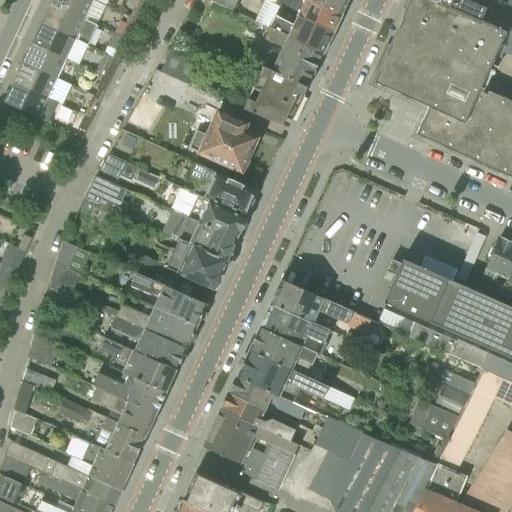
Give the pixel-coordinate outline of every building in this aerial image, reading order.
[(97,26),(98,23),(106,6),(104,5),(92,0),(51,0),(50,4),(97,26)] [(129,0),(127,5),(134,9),(133,11),(141,15),(147,1),(144,0),(129,0)] [(197,0),(192,10),(207,17),(212,4),(213,4),(214,2),(223,6),(225,0),(197,0)] [(277,0),(275,6),(279,8),(334,33),(342,14),(308,0),(277,0)] [(308,0),(342,14),(348,0),(308,0)] [(381,80),(415,96),(435,105),(422,132),(511,173),(511,91),(490,82),(481,78),(498,42),(500,43),(505,33),(505,32),(429,0),(415,0),(391,54),(381,80)] [(429,0),(505,32),(505,33),(509,34),(510,31),(511,27),(511,16),(471,0),(429,0)] [(283,48),(320,62),(334,33),(279,8),(275,6),(265,2),(255,23),(269,29),(289,37),(283,48)] [(75,40),(76,39),(88,44),(97,26),(50,4),(41,24),(75,40)] [(121,37),(129,40),(135,27),(127,23),(121,37)] [(32,43),(66,59),(75,40),(41,24),(32,43)] [(269,29),(261,47),(251,42),(244,57),(263,66),(308,87),(320,62),(283,48),(289,37),(269,29)] [(123,54),(129,40),(121,37),(114,50),(123,54)] [(32,43),(25,57),(23,63),(57,79),(66,59),(32,43)] [(161,73),(189,85),(198,63),(171,51),(161,73)] [(57,79),(23,63),(14,82),(48,98),(57,79)] [(109,63),(103,76),(111,80),(117,66),(109,63)] [(299,107),(308,87),(263,66),(262,68),(263,68),(254,86),(299,107)] [(111,80),(103,76),(96,89),(104,93),(111,80)] [(4,102),(48,123),(57,104),(47,99),(48,98),(14,82),(4,102)] [(286,118),(292,120),(299,107),(254,86),(253,85),(252,87),(254,88),(245,108),(283,125),(286,118)] [(84,115),(92,119),(98,106),(90,102),(84,115)] [(251,161),(249,156),(256,139),(242,133),(246,125),(219,113),(208,136),(201,133),(196,135),(191,146),(194,150),(200,153),(200,154),(242,172),(244,168),(248,166),(251,161)] [(86,132),(92,119),(84,115),(78,128),(86,132)] [(125,164),(108,154),(99,170),(117,181),(120,176),(119,175),(125,164)] [(247,218),(255,200),(250,198),(254,190),(196,163),(191,176),(199,180),(193,193),(247,218)] [(132,181),(137,171),(125,164),(119,175),(120,176),(132,181)] [(96,176),(85,198),(124,215),(128,205),(122,201),(127,191),(96,176)] [(237,239),(247,218),(193,193),(182,188),(173,210),(188,217),(237,239)] [(188,217),(179,238),(227,260),(237,239),(188,217)] [(25,252),(32,239),(24,235),(18,249),(25,252)] [(166,267),(214,289),(227,260),(179,238),(166,267)] [(511,243),(499,238),(499,239),(479,285),(500,294),(511,265),(511,243)] [(67,269),(67,268),(76,247),(63,242),(56,264),(67,269)] [(3,258),(13,262),(19,265),(25,252),(18,249),(9,245),(3,258)] [(158,262),(140,254),(134,268),(152,275),(158,262)] [(511,308),(464,287),(403,259),(384,304),(511,360),(511,363),(504,360),(497,375),(511,381),(511,308)] [(511,265),(500,294),(509,299),(509,300),(511,301),(511,265)] [(13,278),(5,274),(0,271),(0,287),(7,291),(13,278)] [(154,308),(197,327),(207,305),(173,289),(164,284),(162,284),(153,280),(137,272),(131,286),(159,299),(155,308),(154,308)] [(162,284),(165,278),(156,274),(153,280),(162,284)] [(173,289),(176,283),(166,279),(164,284),(173,289)] [(351,312),(281,280),(270,305),(328,331),(334,318),(346,324),(351,312)] [(71,297),(50,288),(43,310),(42,310),(42,311),(70,320),(79,300),(71,297)] [(116,318),(186,349),(197,327),(154,308),(155,308),(140,302),(136,312),(122,306),(116,318)] [(330,332),(328,331),(270,305),(260,328),(317,355),(322,343),(324,344),(330,332)] [(441,335),(415,323),(412,328),(381,314),(377,323),(435,349),(441,335)] [(176,370),(186,349),(116,318),(106,339),(106,340),(176,370)] [(312,366),(317,355),(260,328),(249,352),(303,376),(309,365),(312,366)] [(129,375),(166,392),(176,370),(106,340),(106,339),(103,338),(98,349),(113,356),(108,366),(129,375)] [(31,346),(27,357),(50,367),(55,356),(31,346)] [(353,399),(328,388),(303,376),(249,352),(237,377),(291,403),(298,389),(323,399),(348,411),(353,399)] [(487,353),(486,354),(480,368),(497,375),(504,360),(487,353)] [(52,392),(56,380),(28,369),(7,426),(31,434),(37,417),(26,413),(36,386),(52,392)] [(438,379),(446,383),(468,392),(471,393),(475,383),(442,369),(438,379)] [(98,388),(156,414),(166,392),(129,375),(126,382),(100,371),(93,385),(98,388)] [(229,394),(264,411),(270,398),(273,402),(275,409),(299,420),(304,408),(291,403),(237,377),(229,394)] [(468,392),(446,383),(436,407),(457,416),(468,392)] [(146,436),(156,414),(98,388),(92,401),(111,409),(107,419),(146,436)] [(259,421),(264,411),(229,394),(221,410),(273,435),(290,442),(295,431),(271,419),(263,423),(259,421)] [(80,423),(86,410),(63,400),(57,413),(80,423)] [(422,429),(446,439),(457,417),(432,406),(422,429)] [(221,410),(212,429),(248,446),(253,436),(269,444),(273,435),(221,410)] [(146,436),(107,419),(106,418),(93,445),(133,463),(146,436)] [(363,434),(326,418),(321,428),(318,435),(313,445),(327,451),(308,489),(329,499),(363,434)] [(318,435),(321,428),(315,425),(314,427),(311,432),(318,435)] [(511,431),(502,427),(468,500),(494,511),(502,511),(505,507),(511,510),(511,431)] [(66,460),(56,456),(59,448),(13,429),(9,439),(65,462),(66,460)] [(203,447),(207,449),(240,464),(248,446),(212,429),(203,447)] [(363,434),(329,499),(334,511),(366,511),(399,449),(363,434)] [(241,473),(278,490),(298,446),(290,442),(273,435),(269,444),(264,454),(252,448),(241,473)] [(104,484),(120,491),(133,463),(93,445),(75,437),(69,453),(72,456),(93,466),(109,473),(104,484)] [(57,461),(29,449),(10,441),(4,456),(5,456),(30,467),(42,473),(51,476),(56,464),(57,461)] [(440,456),(444,449),(438,446),(433,453),(437,455),(438,455),(440,456)] [(411,511),(436,465),(399,449),(366,511),(411,511)] [(0,469),(25,481),(30,467),(5,456),(0,467),(0,469)] [(67,467),(67,468),(56,464),(51,476),(114,504),(120,491),(104,484),(109,473),(93,466),(88,476),(67,467)] [(411,511),(477,511),(454,502),(464,477),(436,465),(411,511)] [(232,511),(237,502),(257,511),(258,511),(263,502),(196,471),(181,504),(198,511),(232,511)] [(74,508),(82,511),(110,511),(114,504),(51,476),(42,473),(38,484),(77,502),(74,508)] [(0,475),(0,496),(19,505),(27,487),(1,474),(0,475)] [(71,511),(63,511),(50,506),(40,501),(35,511),(82,511),(74,508),(71,511)] [(20,511),(0,502),(0,511),(20,511)]
